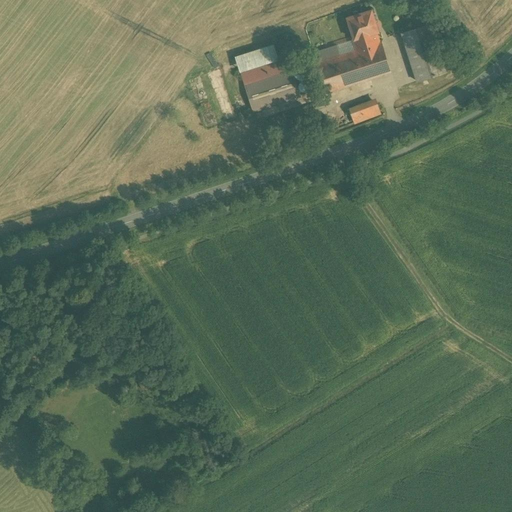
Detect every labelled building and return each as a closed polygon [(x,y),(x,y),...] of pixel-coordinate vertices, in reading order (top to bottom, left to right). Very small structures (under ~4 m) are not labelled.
[(351,39),(355,50),(380,42),(377,32),(378,31),(371,9),(346,17),(353,38),(351,39)] [(430,23),(402,32),(417,81),(446,72),(430,23)] [(320,61),(316,62),(325,93),(391,72),(381,42),(380,42),(355,50),(350,51),(349,47),(338,51),(337,45),(317,52),(320,61)] [(236,57),(240,70),(277,58),(273,45),(236,57)] [(240,70),(239,70),(253,111),(300,96),(287,55),(277,58),(240,70)] [(375,100),(349,109),(354,122),(380,113),(375,100)]
